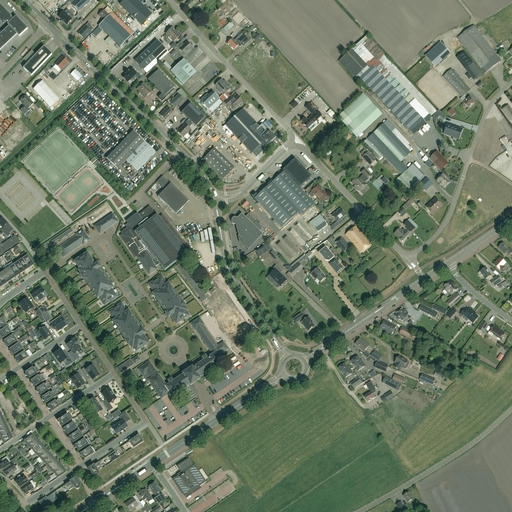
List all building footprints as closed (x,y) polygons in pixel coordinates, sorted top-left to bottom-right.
[(90,2),(88,0),(76,0),(71,5),(78,12),(90,2)] [(152,14),(147,10),(148,8),(146,6),(145,7),(136,0),(123,0),(120,4),(141,26),(152,14)] [(190,0),(186,5),(190,9),(193,6),(195,9),(201,4),(197,0),(190,0)] [(7,24),(9,26),(0,34),(0,49),(17,34),(19,37),(28,29),(16,16),(13,19),(12,19),(13,19),(12,17),(11,18),(11,17),(0,5),(0,21),(3,25),(6,22),(8,24),(7,24)] [(249,23),(236,8),(228,15),(238,26),(242,22),(246,26),(249,23)] [(63,12),(58,17),(67,25),(72,20),(71,19),(74,16),(67,9),(64,12),(63,12)] [(103,20),(108,15),(104,10),(99,15),(103,20)] [(109,45),(113,41),(120,48),(131,36),(109,15),(98,27),(92,33),(95,37),(102,30),(109,37),(105,41),(109,45)] [(230,22),(223,29),(226,33),(230,29),(233,32),(237,29),(230,22)] [(88,23),(85,26),(78,34),(84,39),(91,32),(93,29),(91,27),(91,25),(88,23)] [(457,38),(485,74),(501,61),(474,25),(457,38)] [(172,28),(166,34),(173,43),(181,36),(178,33),(178,34),(172,28)] [(241,34),(234,41),(232,39),(228,43),(234,50),(238,46),(239,48),(242,45),(243,46),(248,41),(241,34)] [(376,62),(377,61),(430,118),(436,111),(383,55),(369,38),(362,44),(364,46),(362,48),(376,62)] [(165,50),(157,40),(134,61),(146,74),(169,53),(165,50)] [(187,42),(179,49),(185,55),(192,48),(187,42)] [(450,54),(440,42),(425,56),(435,67),(450,54)] [(46,44),(28,63),(31,66),(30,68),(32,70),(30,72),(31,74),(53,51),(46,44)] [(359,78),(413,135),(424,125),(426,123),(372,65),(369,68),(352,49),(338,62),(356,81),(359,78)] [(482,75),(465,52),(456,58),(474,81),(482,75)] [(66,60),(64,60),(62,57),(55,65),(61,70),(68,63),(66,61),(66,60)] [(170,72),(183,85),(196,73),(184,59),(170,72)] [(205,86),(218,74),(210,66),(197,78),(205,86)] [(42,77),(47,71),(44,68),(39,73),(42,77)] [(460,99),(464,103),(469,108),(474,103),(469,98),(467,100),(464,96),(471,90),(451,69),(443,77),(461,98),(460,99)] [(75,70),(71,75),(78,81),(82,77),(75,70)] [(126,75),(123,78),(127,83),(130,80),(132,81),(136,77),(134,76),(136,75),(131,70),(129,72),(128,71),(125,74),(126,75)] [(158,70),(147,80),(161,94),(158,97),(162,101),(174,89),(173,88),(174,87),(158,70)] [(222,80),(215,86),(224,95),(230,89),(222,80)] [(59,100),(42,81),(33,89),(50,108),(59,100)] [(153,94),(151,92),(143,84),(137,90),(141,94),(141,95),(144,99),(145,98),(147,100),(153,94)] [(177,92),(179,94),(170,103),(175,108),(183,100),(188,96),(181,88),(177,92)] [(200,101),(202,103),(208,110),(208,109),(212,113),(222,103),(219,100),(220,99),(213,92),(209,96),(207,94),(200,101)] [(223,102),(230,96),(226,92),(223,96),(222,95),(219,98),(223,102)] [(358,136),(362,133),(381,114),(372,104),(363,93),(339,115),(358,136)] [(235,108),(242,101),(237,96),(234,99),(231,96),(224,103),(228,108),(231,105),(233,106),(232,107),(233,109),(235,108)] [(259,114),(262,112),(250,98),(246,101),(255,112),(257,110),(259,114)] [(305,117),(301,121),(304,123),(303,124),(307,129),(308,129),(310,131),(316,125),(314,123),(321,116),(317,111),(310,103),(305,108),(312,116),(309,118),(307,120),(305,117)] [(181,113),(188,120),(185,123),(189,127),(193,124),(198,129),(209,117),(203,111),(200,113),(190,104),(181,113)] [(511,120),(511,110),(508,105),(502,110),(507,116),(508,118),(511,121),(511,120)] [(163,112),(161,115),(166,120),(173,112),(167,108),(166,109),(164,107),(161,110),(163,112)] [(0,113),(0,116),(3,120),(10,114),(6,109),(0,113)] [(243,109),(225,126),(251,154),(252,153),(256,157),(265,149),(264,148),(276,137),(269,130),(266,134),(243,109)] [(383,123),(376,130),(404,159),(411,153),(391,132),(383,123)] [(183,137),(190,130),(185,124),(178,132),(183,137)] [(457,129),(446,125),(443,134),(458,139),(462,129),(457,128),(457,129)] [(118,170),(126,161),(137,172),(155,153),(133,132),(106,159),(118,170)] [(408,169),(401,162),(400,163),(373,133),(367,139),(401,175),(408,169)] [(214,149),(202,161),(222,180),(234,168),(214,149)] [(429,158),(429,159),(434,164),(441,171),(449,163),(437,151),(431,157),(429,158)] [(376,161),(368,152),(362,157),(370,166),(376,161)] [(272,182),(254,199),(275,222),(280,227),(281,228),(299,212),(302,215),(315,204),(300,188),(311,177),(308,174),(307,174),(298,164),(298,163),(295,159),(282,171),(282,172),(284,170),(284,171),(272,182)] [(411,188),(424,175),(413,164),(396,180),(409,194),(413,190),(411,188)] [(372,176),(365,169),(360,173),(362,175),(366,179),(367,180),(372,176)] [(359,190),(359,191),(366,184),(364,182),(366,179),(362,175),(360,177),(358,176),(351,182),(355,186),(354,187),(358,191),(359,190)] [(442,175),(436,181),(444,189),(450,182),(442,175)] [(170,184),(163,176),(156,183),(164,190),(158,197),(176,214),(189,201),(171,184),(170,184)] [(425,191),(432,184),(426,178),(419,185),(425,191)] [(328,200),(328,197),(328,196),(324,192),(324,191),(319,185),(309,194),(311,198),(315,194),(322,202),(323,201),(325,202),(326,202),(327,201),(328,200)] [(414,196),(404,203),(406,207),(417,200),(414,196)] [(432,214),(442,205),(435,199),(426,207),(432,214)] [(252,209),(245,201),(240,205),(248,213),(252,209)] [(129,226),(121,232),(122,234),(120,236),(135,259),(137,257),(137,258),(138,259),(139,259),(149,275),(155,270),(154,268),(159,264),(164,270),(187,253),(185,250),(188,248),(162,215),(159,217),(157,215),(156,215),(149,206),(127,224),(129,226)] [(341,209),(332,216),(337,222),(346,215),(341,209)] [(112,214),(94,226),(100,234),(118,222),(112,214)] [(244,246),(248,250),(263,234),(260,231),(263,228),(248,214),(245,217),(241,214),(237,218),(236,218),(234,218),(232,219),(231,220),(231,222),(232,224),(234,225),(235,225),(238,236),(242,240),(244,246)] [(327,226),(319,215),(309,223),(317,233),(327,226)] [(409,218),(407,220),(403,225),(407,228),(406,229),(409,233),(410,232),(411,232),(415,228),(417,226),(409,218)] [(346,235),(361,253),(370,246),(364,240),(365,239),(355,227),(346,235)] [(394,234),(402,241),(409,234),(403,229),(402,230),(399,228),(394,234)] [(76,236),(57,249),(63,258),(82,245),(83,245),(90,241),(83,230),(76,235),(76,236)] [(332,235),(329,238),(333,244),(337,241),(332,235)] [(335,243),(335,244),(343,254),(351,248),(342,237),(335,243)] [(268,244),(289,267),(291,266),(269,243),(268,244)] [(503,243),(498,247),(504,254),(506,253),(509,256),(511,252),(511,250),(510,248),(509,249),(503,243)] [(320,251),(318,253),(325,261),(329,261),(331,264),(329,265),(336,273),(342,268),(336,260),(335,260),(333,257),(334,257),(331,254),(325,247),(320,251)] [(291,257),(294,255),(288,249),(286,252),(291,257)] [(276,259),(278,256),(272,250),(269,253),(276,259)] [(309,260),(314,256),(310,251),(305,256),(309,260)] [(111,289),(113,288),(99,268),(100,268),(97,264),(95,265),(87,253),(75,262),(80,269),(78,271),(81,274),(80,275),(83,280),(84,279),(98,299),(99,298),(104,305),(117,297),(111,289)] [(304,254),(291,266),(292,267),(297,262),(305,255),(304,254)] [(27,256),(23,259),(29,268),(33,265),(27,256)] [(494,264),(493,264),(495,266),(498,269),(500,270),(501,270),(501,271),(503,269),(504,268),(506,270),(508,268),(509,266),(506,263),(503,260),(500,257),(499,259),(498,260),(496,262),(494,264)] [(29,268),(23,259),(18,262),(24,271),(29,268)] [(184,261),(176,266),(178,270),(186,264),(184,261)] [(24,271),(18,262),(14,265),(20,274),(24,271)] [(292,267),(288,271),(293,277),(302,268),(297,262),(292,267)] [(186,264),(178,270),(181,273),(188,267),(186,264)] [(14,265),(9,268),(15,277),(20,274),(14,265)] [(274,270),(269,275),(279,285),(280,286),(282,285),(283,286),(286,283),(285,282),(286,280),(285,279),(279,273),(282,271),(280,270),(276,265),(273,268),(274,270)] [(9,268),(5,271),(11,280),(15,277),(9,268)] [(325,278),(317,268),(310,274),(315,280),(317,279),(319,282),(325,278)] [(481,275),(482,275),(485,280),(491,276),(486,268),(480,272),(479,273),(479,274),(480,275),(481,275)] [(11,280),(5,271),(0,274),(6,283),(11,280)] [(154,293),(153,294),(166,313),(165,313),(168,318),(170,316),(176,325),(188,316),(185,312),(187,311),(184,307),(185,306),(182,302),(181,302),(168,283),(167,284),(161,276),(149,284),(154,293)] [(498,276),(490,281),(494,287),(502,281),(498,276)] [(447,290),(453,284),(450,280),(444,286),(447,290)] [(501,284),(497,287),(500,291),(504,289),(504,288),(509,285),(507,281),(501,284)] [(453,284),(447,290),(452,295),(453,295),(453,297),(446,303),(451,309),(462,299),(457,293),(456,294),(454,293),(457,290),(458,289),(453,284)] [(35,294),(32,296),(37,303),(40,301),(41,303),(45,300),(43,298),(46,296),(42,289),(38,292),(37,292),(35,294)] [(212,300),(207,304),(235,345),(240,341),(242,344),(250,339),(248,336),(253,333),(225,292),(220,295),(218,292),(210,298),(212,300)] [(27,299),(19,304),(26,313),(27,312),(28,314),(31,312),(32,312),(35,310),(33,308),(27,299)] [(114,320),(113,321),(126,340),(125,341),(128,345),(129,345),(132,349),(133,347),(136,352),(148,343),(143,335),(145,334),(141,328),(128,310),(127,311),(121,303),(109,312),(114,320)] [(428,314),(431,310),(421,305),(419,310),(428,314)] [(462,317),(463,315),(473,323),(478,317),(473,313),(474,312),(469,308),(466,311),(464,309),(459,315),(462,317)] [(397,314),(395,316),(398,321),(400,319),(402,321),(403,321),(404,323),(409,319),(408,317),(410,316),(407,312),(407,313),(405,309),(404,311),(402,309),(396,313),(397,314)] [(431,310),(428,314),(435,318),(438,313),(431,310)] [(43,316),(47,322),(51,319),(47,313),(43,316)] [(301,322),(307,331),(314,326),(311,323),(312,322),(308,317),(304,319),(303,318),(304,317),(301,314),(293,319),(296,323),(300,320),(301,322)] [(61,319),(60,317),(56,319),(58,321),(52,325),(50,327),(52,329),(54,328),(57,332),(66,326),(62,318),(61,319)] [(149,381),(161,399),(170,393),(172,397),(189,385),(190,387),(196,383),(201,379),(200,378),(223,362),(219,356),(228,349),(223,342),(217,346),(203,326),(204,325),(199,318),(191,324),(195,331),(196,331),(212,355),(207,358),(205,356),(202,358),(204,361),(192,368),(192,367),(187,370),(183,374),(183,375),(173,382),(171,379),(168,381),(170,384),(166,386),(157,374),(149,362),(138,369),(147,382),(149,381)] [(380,329),(391,335),(396,327),(384,320),(380,329)] [(43,329),(39,332),(45,340),(51,336),(46,329),(49,327),(45,322),(41,325),(43,329)] [(483,334),(489,326),(483,322),(478,330),(483,334)] [(496,339),(498,337),(501,339),(505,333),(493,326),(488,334),(491,336),(496,339)] [(0,333),(0,335),(0,336),(0,335),(0,337),(1,340),(12,332),(9,327),(0,333)] [(403,328),(399,333),(415,342),(418,336),(403,328)] [(15,335),(6,342),(5,342),(6,344),(5,345),(7,348),(18,340),(15,335)] [(75,340),(74,339),(69,342),(70,343),(67,345),(72,352),(68,354),(74,362),(79,358),(75,353),(78,351),(78,350),(80,348),(78,346),(80,345),(76,339),(75,340)] [(360,339),(355,344),(364,352),(369,346),(360,339)] [(20,344),(11,350),(10,350),(11,352),(10,353),(13,356),(24,349),(20,344)] [(73,363),(65,350),(65,351),(62,353),(60,350),(54,354),(60,364),(65,360),(67,363),(66,364),(67,366),(73,362),(73,363)] [(362,356),(367,361),(371,356),(366,351),(362,356)] [(26,352),(17,358),(16,359),(17,360),(16,361),(18,364),(29,357),(26,352)] [(381,359),(373,353),(371,357),(378,362),(379,362),(381,359)] [(258,364),(257,361),(261,358),(258,354),(245,362),(249,369),(258,364)] [(397,359),(394,363),(396,364),(402,368),(403,369),(406,365),(408,361),(404,358),(399,355),(397,359)] [(138,356),(131,360),(135,365),(141,361),(138,356)] [(358,371),(365,366),(362,362),(362,363),(358,357),(351,361),(358,371)] [(133,365),(130,360),(117,369),(121,374),(133,365)] [(375,368),(386,373),(389,366),(379,362),(378,362),(377,361),(375,368)] [(338,368),(345,378),(352,373),(350,369),(349,370),(345,364),(338,368)] [(92,380),(99,375),(93,366),(88,369),(87,366),(81,370),(85,376),(88,374),(92,380)] [(27,376),(29,379),(39,372),(36,367),(30,371),(30,370),(26,373),(25,373),(25,374),(25,375),(25,376),(26,376),(27,376)] [(82,386),(85,384),(80,378),(84,376),(79,370),(73,374),(75,377),(71,379),(78,389),(80,388),(81,389),(83,387),(82,386)] [(400,376),(395,374),(393,377),(392,379),(397,381),(402,384),(403,381),(404,378),(400,376)] [(420,380),(433,386),(435,380),(422,374),(420,380)] [(33,384),(35,387),(45,380),(41,375),(36,379),(35,378),(31,381),(31,382),(30,382),(30,383),(31,383),(31,384),(32,384),(33,384)] [(393,386),(399,389),(401,385),(386,377),(382,383),(392,388),(393,386)] [(242,386),(251,381),(250,378),(240,383),(242,386)] [(359,378),(350,384),(354,389),(363,383),(359,378)] [(366,385),(370,392),(364,396),(368,402),(375,398),(373,394),(376,392),(375,391),(376,390),(371,381),(366,385)] [(39,392),(41,395),(51,388),(47,383),(41,387),(37,390),(36,390),(36,391),(36,392),(37,392),(37,393),(38,393),(39,392)] [(104,392),(102,394),(106,400),(103,403),(109,411),(112,408),(109,403),(116,398),(109,389),(107,390),(106,389),(104,391),(104,392)] [(388,401),(395,397),(391,391),(385,395),(388,401)] [(44,401),(46,403),(56,397),(53,392),(47,395),(42,398),(42,399),(42,400),(42,401),(43,401),(44,401)] [(192,397),(198,404),(202,401),(196,394),(192,397)] [(94,411),(96,414),(101,411),(104,416),(108,413),(100,403),(98,404),(94,399),(88,403),(91,406),(90,407),(93,411),(94,411)] [(50,409),(52,412),(62,405),(58,400),(53,404),(52,403),(48,406),(47,407),(47,408),(48,408),(48,409),(49,409),(50,409)] [(187,403),(185,405),(181,409),(182,410),(181,410),(184,414),(191,407),(187,403)] [(130,420),(126,413),(122,415),(123,417),(122,418),(121,421),(121,422),(119,424),(118,423),(117,423),(116,423),(116,424),(116,425),(112,428),(117,434),(120,432),(124,430),(127,427),(125,423),(130,420)] [(70,414),(67,415),(63,419),(63,418),(62,418),(61,418),(61,419),(61,420),(60,420),(61,422),(60,423),(62,427),(71,420),(73,419),(70,414)] [(67,430),(65,431),(68,435),(77,429),(73,424),(68,427),(68,426),(67,427),(66,427),(66,428),(66,429),(67,430)] [(9,431),(8,428),(0,433),(0,436),(2,439),(1,439),(10,433),(9,434),(8,432),(9,431)] [(72,439),(71,440),(73,443),(82,437),(79,432),(74,435),(73,435),(72,435),(72,436),(71,437),(72,439)] [(12,436),(10,433),(1,439),(4,444),(12,439),(11,437),(12,436)] [(27,446),(36,440),(35,437),(34,438),(32,436),(24,441),(24,442),(25,442),(27,446)] [(137,437),(129,442),(133,448),(143,441),(139,436),(137,437)] [(78,444),(78,445),(77,445),(78,447),(76,448),(79,451),(90,443),(87,438),(80,443),(79,443),(78,443),(78,444)] [(36,440),(27,446),(28,446),(31,450),(40,444),(38,441),(37,442),(36,440)] [(40,444),(31,450),(32,450),(35,454),(44,448),(42,445),(41,446),(40,444)] [(92,447),(90,448),(85,452),(85,451),(84,451),(84,452),(83,452),(83,453),(83,454),(84,455),(82,456),(84,460),(93,454),(95,452),(92,447)] [(44,448),(35,454),(36,454),(39,458),(48,452),(46,449),(45,450),(44,448)] [(48,452),(39,458),(42,462),(51,456),(50,453),(48,454),(47,452),(48,452)] [(0,471),(1,473),(12,465),(10,466),(8,463),(10,462),(7,456),(1,461),(3,464),(0,465),(0,471)] [(51,456),(42,462),(43,462),(46,466),(55,460),(53,457),(52,458),(51,456)] [(55,460),(46,466),(45,467),(48,471),(59,464),(57,461),(56,462),(55,460)] [(203,481),(194,467),(193,468),(191,465),(191,464),(191,465),(189,461),(188,460),(188,461),(184,464),(184,463),(183,464),(184,464),(180,467),(179,467),(182,471),(181,471),(182,471),(183,473),(179,475),(180,477),(175,480),(184,494),(185,494),(186,497),(194,491),(195,491),(195,490),(195,489),(194,488),(203,481)] [(89,469),(92,475),(93,475),(94,476),(95,476),(96,476),(97,476),(98,475),(98,474),(98,473),(97,472),(97,471),(102,468),(98,462),(89,469)] [(59,464),(48,471),(51,470),(54,474),(63,468),(61,465),(60,466),(58,464),(59,464)] [(14,467),(12,465),(1,473),(3,471),(7,476),(12,473),(14,475),(20,471),(17,465),(14,467)] [(63,468),(54,474),(57,478),(66,472),(65,469),(63,470),(62,468),(63,468)] [(20,489),(29,482),(28,483),(24,477),(18,481),(18,480),(16,480),(16,481),(15,482),(16,483),(17,485),(18,485),(20,489)] [(65,485),(69,490),(74,487),(75,488),(76,488),(76,489),(77,489),(78,489),(78,488),(79,488),(79,487),(79,486),(79,485),(79,484),(75,478),(65,485)] [(33,489),(29,482),(20,489),(21,488),(25,494),(26,496),(29,494),(28,492),(33,489)] [(161,492),(154,482),(149,486),(155,496),(161,492)] [(143,490),(140,492),(138,494),(143,501),(146,499),(148,502),(153,499),(152,499),(151,497),(146,489),(143,491),(143,490)] [(414,499),(409,492),(403,496),(408,503),(414,499)] [(39,502),(44,509),(50,504),(46,498),(39,502)] [(144,507),(138,500),(135,502),(133,498),(124,504),(129,511),(135,507),(137,510),(140,508),(141,509),(143,508),(144,507)] [(401,501),(396,505),(400,511),(404,511),(407,510),(401,501)]
